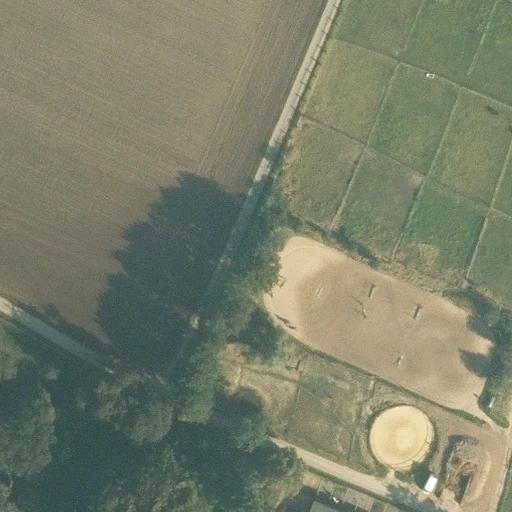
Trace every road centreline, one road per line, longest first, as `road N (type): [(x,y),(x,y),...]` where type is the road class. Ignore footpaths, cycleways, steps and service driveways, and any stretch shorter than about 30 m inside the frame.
road 1 (unclassified): [(167,400),(332,0)]
road 2 (unclassified): [(167,400),(438,511)]
road 3 (track): [(0,303),(167,400)]
